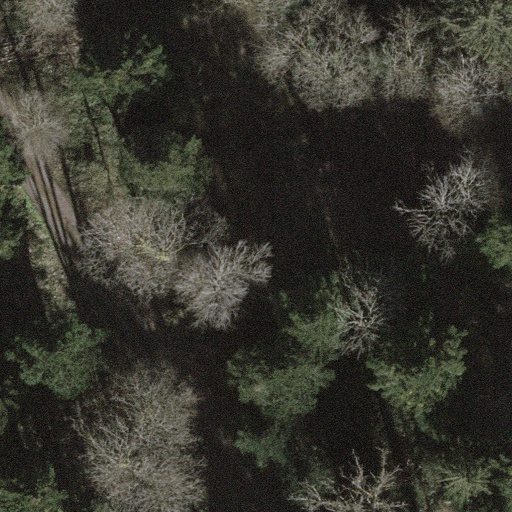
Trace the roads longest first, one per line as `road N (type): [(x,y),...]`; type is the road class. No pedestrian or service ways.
road 1 (track): [(212,511),(0,125)]
road 2 (track): [(147,0),(165,18),(379,112),(511,127)]
